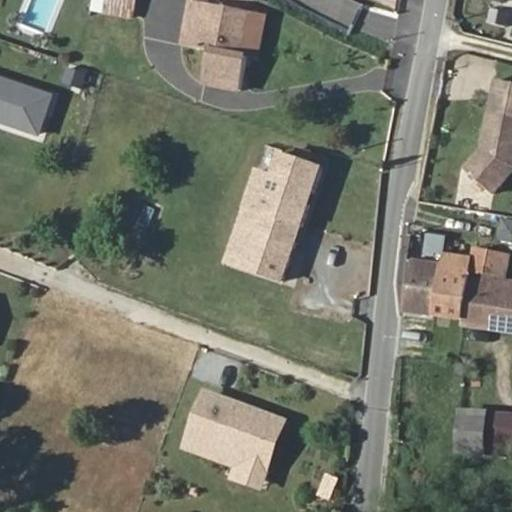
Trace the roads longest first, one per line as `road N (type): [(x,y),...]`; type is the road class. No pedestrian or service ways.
road 1 (residential): [(376,397),(404,156),(437,0)]
road 2 (residential): [(0,258),(376,397)]
